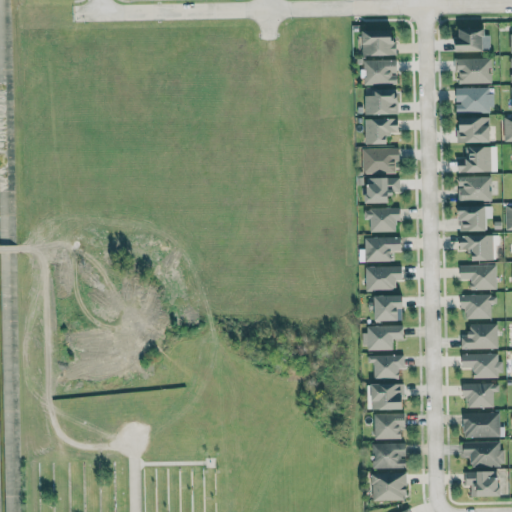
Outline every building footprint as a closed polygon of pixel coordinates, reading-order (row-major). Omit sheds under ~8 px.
[(454,50),(483,50),(483,27),(460,27),(460,37),(454,37),(454,50)] [(395,54),(395,29),(362,29),(362,55),(395,54)] [(491,57),(454,58),(454,73),(458,73),(458,83),(491,82),(491,57)] [(397,59),(362,59),(362,84),(397,84),(397,59)] [(455,87),(456,113),(491,112),(490,86),(455,87)] [(364,95),(364,114),(398,113),(397,88),(375,88),(375,95),(364,95)] [(511,115),(503,116),(503,141),(511,141),(511,115)] [(490,116),(457,116),(457,142),(490,141),(490,116)] [(389,143),(389,131),(398,131),(398,118),(365,117),(364,142),(389,143)] [(496,171),(496,145),(469,146),(469,158),(457,158),(458,172),(496,171)] [(362,173),(396,172),(396,160),(400,160),(399,147),(362,148),(362,173)] [(490,175),(458,176),(458,187),(457,187),(458,201),(491,200),(490,175)] [(389,203),(390,190),(399,190),(399,177),(366,176),(365,202),(389,203)] [(486,217),(492,217),(491,205),(459,206),(460,231),(486,230),(486,217)] [(395,231),(395,222),(400,222),(400,207),(364,208),(364,219),(369,219),(369,232),(395,231)] [(492,234),(460,235),(460,249),(472,249),(472,259),(492,259),(492,234)] [(400,236),(364,237),(364,261),(390,261),(390,250),(401,250),(400,236)] [(471,290),(496,289),(495,264),(460,264),(460,278),(470,278),(471,290)] [(401,265),(364,266),(365,290),(395,290),(395,279),(402,279),(401,265)] [(496,293),(461,294),(462,319),(491,318),(490,304),(496,303),(496,293)] [(403,295),(368,295),(368,310),(374,310),(374,320),(403,320),(403,295)] [(461,349),(497,348),(496,323),(468,323),(468,335),(461,335),(461,349)] [(364,350),(393,350),(392,339),(403,339),(402,324),(364,325),(364,350)] [(461,353),(462,367),(472,367),(472,378),(501,377),(501,361),(497,361),(497,353),(461,353)] [(403,355),(367,355),(367,362),(373,362),(373,379),(399,378),(398,367),(403,367),(403,355)] [(371,409),(404,409),(404,383),(371,383),(371,409)] [(492,391),(498,391),(498,383),(462,383),(462,397),(467,397),(467,407),(493,407),(492,391)] [(499,411),(462,412),(463,437),(499,436),(499,411)] [(405,413),(373,413),(374,439),(401,438),(401,427),(405,427),(405,413)] [(498,441),(463,441),(463,455),(469,455),(470,465),(504,465),(504,449),(499,449),(498,441)] [(405,442),(372,443),(372,468),(406,468),(405,442)] [(471,496),(500,495),(500,470),(464,471),(464,485),(470,485),(471,496)] [(406,472),(371,473),(372,500),(407,499),(406,472)]
